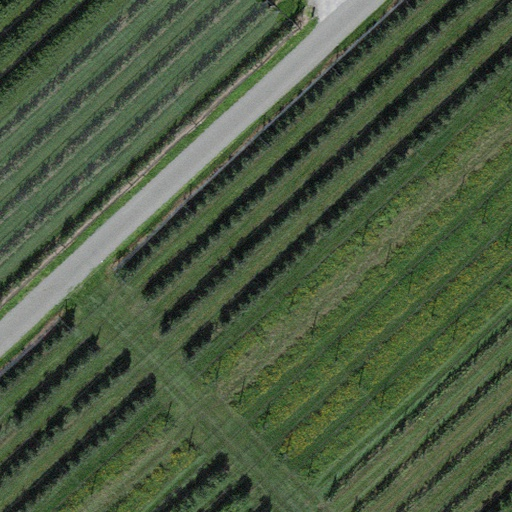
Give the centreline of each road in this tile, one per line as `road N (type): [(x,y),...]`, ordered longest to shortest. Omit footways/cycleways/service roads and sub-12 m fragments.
road 1 (track): [(0,346),(369,0)]
road 2 (track): [(75,275),(299,511)]
